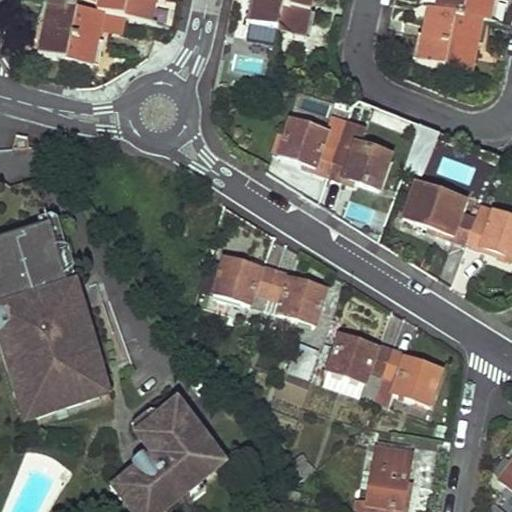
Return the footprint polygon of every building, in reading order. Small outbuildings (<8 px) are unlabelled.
[(127,0),(123,21),(151,27),(155,6),(164,8),(164,0),(127,0)] [(256,0),(250,30),(275,34),(282,0),(256,0)] [(282,0),(275,34),(303,40),(311,0),(282,0)] [(463,0),(422,0),(420,14),(426,15),(433,17),(452,21),(459,22),(463,0)] [(463,0),(459,22),(483,27),(487,28),(492,0),(463,0)] [(44,20),(37,58),(64,64),(75,12),(41,5),(38,19),(44,20)] [(75,12),(64,64),(92,70),(100,32),(103,17),(95,15),(75,12)] [(426,15),(417,68),(441,74),(452,21),(433,17),(426,15)] [(123,21),(103,17),(100,32),(120,36),(124,22),(123,21)] [(452,21),(441,74),(468,80),(476,40),(484,41),(483,27),(459,22),(452,21)] [(243,43),(238,70),(265,74),(269,48),(243,43)] [(325,183),(336,154),(321,148),(324,139),(291,127),(279,159),(310,172),(309,177),(325,183)] [(363,134),(345,127),(325,183),(344,189),(345,185),(377,196),(390,163),(357,149),(363,134)] [(422,174),(432,134),(416,130),(406,169),(422,174)] [(0,319),(2,326),(0,326),(0,342),(7,340),(20,378),(22,377),(38,424),(61,416),(63,423),(72,420),(70,413),(95,405),(84,374),(92,371),(30,187),(6,195),(0,191),(0,319)] [(464,248),(474,221),(461,216),(463,205),(416,188),(404,221),(436,233),(436,238),(464,248)] [(511,261),(511,222),(493,215),(489,226),(474,221),(464,248),(496,260),(497,256),(511,261)] [(261,315),(274,279),(256,273),(255,277),(223,266),(211,299),(261,315)] [(322,300),(289,289),(289,285),(274,279),(261,315),(257,327),(272,333),(276,320),(312,333),(322,300)] [(381,392),(393,354),(375,348),(373,352),(342,340),(329,375),(381,392)] [(303,384),(315,354),(294,347),(284,376),(303,384)] [(428,408),(440,374),(408,364),(409,359),(393,354),(381,392),(376,405),(391,410),(397,397),(428,408)] [(376,405),(381,392),(329,375),(314,369),(309,383),(376,407),(376,405)] [(129,497),(141,511),(171,511),(218,474),(209,463),(212,448),(180,409),(144,439),(160,459),(154,464),(152,461),(151,462),(148,461),(142,465),(142,470),(129,480),(137,490),(129,497)] [(406,492),(413,459),(378,453),(368,501),(363,500),(360,511),(406,511),(410,494),(406,492)] [(511,487),(511,466),(501,479),(511,487)]
